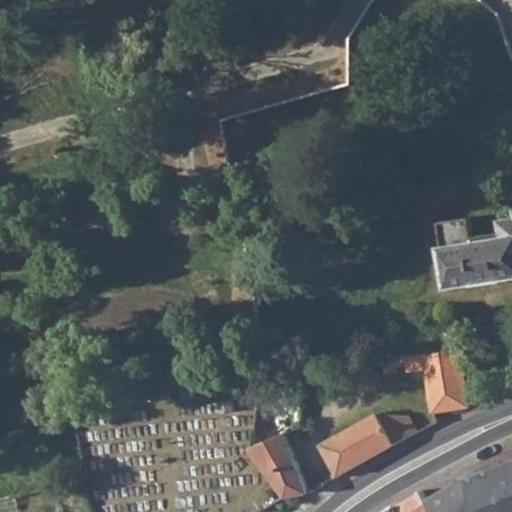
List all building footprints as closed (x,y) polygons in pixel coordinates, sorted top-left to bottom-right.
[(472,215),(440,221),(451,285),(477,280),(477,281),(504,277),(504,276),(511,274),(511,217),(501,220),(504,234),(477,238),(472,215)] [(432,351),(408,354),(411,370),(428,369),(436,410),(438,410),(475,404),(466,347),(432,351)] [(399,355),(386,356),(387,372),(401,371),(399,355)] [(301,366),(278,368),(280,385),(302,382),(301,366)] [(264,369),(263,387),(280,385),(278,368),(264,369)] [(381,411),(325,443),(343,473),(397,441),(381,411)] [(411,411),(381,411),(397,441),(421,428),(411,411)] [(263,432),(258,432),(255,435),(253,438),(253,442),(253,445),(291,495),(313,491),(286,431),(262,442),(263,432)] [(426,502),(433,511),(511,511),(511,464),(501,469),(501,467),(481,473),(478,468),(426,502)] [(420,493),(398,507),(401,511),(433,511),(426,502),(420,493)]
